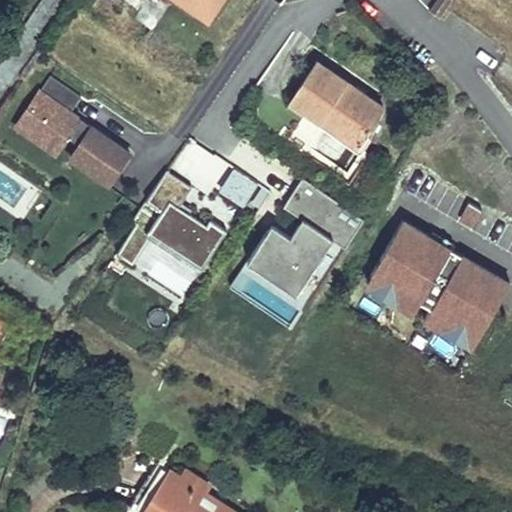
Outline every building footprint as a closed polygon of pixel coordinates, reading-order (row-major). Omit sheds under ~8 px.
[(173,0),(177,3),(179,0),(193,0),(214,13),(222,0),(173,0)] [(453,0),(437,0),(430,9),(440,17),(453,0)] [(385,107),(318,64),(293,100),(322,119),(325,114),(362,141),(385,107)] [(40,89),(73,108),(81,94),(48,75),(40,89)] [(30,89),(9,126),(61,154),(60,156),(110,184),(131,145),(30,89)] [(322,119),(293,100),(290,105),(357,149),(362,141),(325,114),(322,119)] [(392,113),(385,107),(362,141),(357,149),(363,155),(392,113)] [(244,204),(258,179),(189,140),(175,165),(244,204)] [(202,265),(224,229),(179,203),(190,185),(164,170),(145,202),(146,203),(118,252),(134,261),(149,234),(202,265)] [(294,324),(362,215),(299,175),(281,205),(294,213),(285,228),(269,219),(228,283),(294,324)] [(448,194),(439,212),(471,227),(480,209),(448,194)] [(474,344),(510,275),(396,216),(360,285),(474,344)] [(180,476),(157,460),(130,507),(138,511),(234,511),(222,504),(216,511),(210,511),(197,503),(208,485),(186,469),(180,476)]
